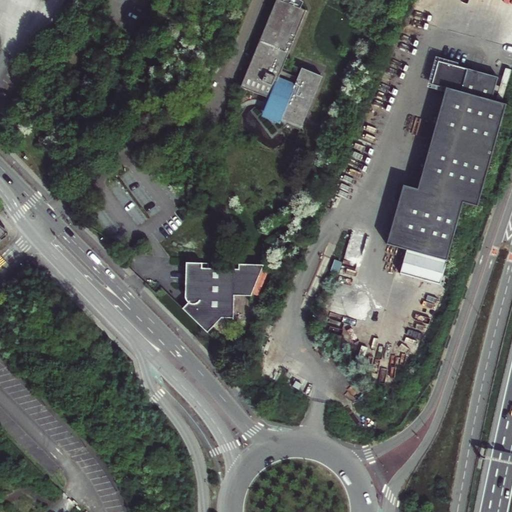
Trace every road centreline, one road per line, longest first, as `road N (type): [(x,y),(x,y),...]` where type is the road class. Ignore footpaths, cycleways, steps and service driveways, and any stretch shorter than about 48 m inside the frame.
road 1 (unclassified): [(308,445),(318,388),(293,333),(306,283),(334,228),(372,185),(431,30),(499,43)]
road 2 (secondary): [(298,445),(245,425),(0,167)]
road 3 (trunk): [(458,511),(511,270)]
road 4 (secondary): [(0,190),(141,346)]
road 5 (trunk): [(141,346),(151,388),(197,456),(205,511)]
road 6 (secondary): [(141,346),(214,422),(238,481)]
